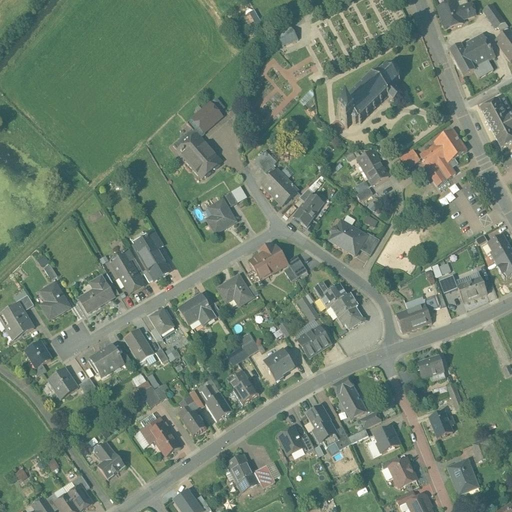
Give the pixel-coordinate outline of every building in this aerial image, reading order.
[(456,3),(438,9),(442,22),(441,24),(442,26),(444,27),(445,31),(463,24),(462,21),(475,16),(471,5),(458,10),(456,3)] [(492,6),(483,12),(486,17),(495,10),(492,6)] [(249,13),(255,22),(258,19),(252,10),(249,13)] [(505,24),(495,10),(486,17),(496,30),(500,27),(504,24),(505,24)] [(291,27),(277,37),(283,47),(298,41),(291,27)] [(511,34),(510,31),(495,42),(510,64),(511,62),(511,34)] [(483,36),(462,48),(474,71),(488,63),(496,59),(483,36)] [(461,47),(449,53),(463,79),(474,73),(475,73),(474,71),(462,48),(461,47)] [(488,63),(474,71),(475,73),(474,73),(478,80),(493,72),(488,63)] [(385,67),(386,68),(381,74),(379,72),(376,70),(376,69),(376,68),(375,70),(370,75),(369,75),(369,76),(371,76),(369,78),(371,80),(365,85),(363,83),(362,84),(363,85),(357,91),(356,90),(355,91),(357,93),(351,99),(350,97),(348,98),(350,100),(345,105),(343,104),(341,105),(343,107),(339,111),(339,113),(342,115),(339,118),(337,118),(337,120),(339,120),(346,126),(346,129),(347,129),(347,126),(351,122),(354,125),(357,125),(359,123),(361,125),(362,124),(360,122),(366,116),(368,118),(369,117),(367,115),(373,109),(375,111),(376,110),(375,110),(381,104),(381,105),(383,103),(382,102),(388,97),(393,102),(392,103),(394,103),(394,102),(400,96),(402,96),(402,95),(400,94),(393,87),(398,82),(400,83),(401,81),(398,80),(399,75),(401,74),(401,72),(398,73),(394,69),(395,67),(394,67),(393,68),(387,68),(386,67),(385,67)] [(511,115),(504,100),(499,103),(498,101),(480,110),(501,151),(511,144),(511,115)] [(210,104),(192,120),(204,134),(222,118),(210,104)] [(204,134),(192,120),(187,125),(192,131),(192,130),(199,138),(204,134)] [(192,131),(173,147),(181,156),(200,140),(199,138),(192,130),(192,131)] [(452,132),(434,144),(435,146),(448,166),(449,165),(448,165),(454,161),(466,153),(467,153),(467,152),(453,132),(453,131),(452,132)] [(200,140),(181,156),(196,173),(215,157),(200,140)] [(448,166),(435,146),(419,156),(428,169),(430,171),(433,176),(448,166)] [(389,177),(373,151),(357,161),(373,187),(389,177)] [(412,151),(400,160),(407,171),(420,162),(412,151)] [(266,154),(255,161),(261,169),(271,161),(266,154)] [(215,157),(196,173),(202,180),(204,179),(206,179),(211,175),(210,173),(213,171),(215,172),(220,167),(220,165),(221,163),(215,157)] [(448,166),(433,176),(430,171),(427,173),(432,181),(437,189),(456,176),(452,170),(458,166),(454,161),(448,165),(449,165),(448,166)] [(272,167),(265,174),(269,178),(262,185),(272,196),(282,186),(278,182),(283,177),(276,171),(272,167)] [(298,193),(283,177),(278,182),(282,186),(272,196),(283,207),(298,193)] [(309,189),(299,199),(306,204),(311,197),(312,197),(314,194),(309,189)] [(369,189),(356,196),(360,202),(372,195),(369,189)] [(238,204),(231,193),(225,197),(232,208),(238,204)] [(306,204),(304,206),(302,205),(293,218),(307,228),(323,206),(312,197),(311,197),(306,204)] [(235,224),(223,202),(212,208),(216,216),(207,221),(215,235),(235,224)] [(354,221),(348,218),(346,218),(343,224),(342,223),(339,229),(337,228),(337,230),(336,229),(333,230),(332,232),(333,235),(329,242),(355,257),(359,250),(367,238),(366,237),(351,228),(354,223),(354,221)] [(376,222),(368,218),(364,223),(373,228),(376,222)] [(163,247),(154,231),(146,236),(147,239),(155,252),(157,250),(163,247)] [(379,242),(368,235),(366,237),(367,238),(359,250),(370,257),(379,242)] [(484,236),(475,241),(478,247),(487,241),(484,236)] [(511,252),(503,236),(488,245),(492,253),(491,254),(496,263),(511,253),(511,252)] [(155,252),(147,239),(146,240),(146,241),(135,248),(148,270),(154,281),(164,276),(165,274),(168,272),(169,270),(157,250),(155,252)] [(271,251),(269,247),(262,251),(264,255),(249,264),(255,273),(258,279),(259,279),(260,281),(288,265),(277,248),(271,251)] [(511,276),(511,253),(496,263),(505,280),(511,276)] [(124,254),(110,262),(119,279),(134,270),(139,278),(144,275),(143,273),(135,260),(130,263),(124,254)] [(297,256),(287,263),(290,268),(300,262),(297,256)] [(39,268),(47,265),(44,257),(36,260),(39,268)] [(300,262),(290,268),(297,279),(307,273),(300,262)] [(437,278),(451,273),(447,263),(433,269),(437,278)] [(50,266),(44,270),(51,282),(58,278),(50,266)] [(297,279),(290,268),(284,272),(291,283),(297,279)] [(134,270),(119,279),(130,296),(144,288),(139,278),(134,270)] [(148,270),(143,273),(144,275),(149,284),(154,281),(148,270)] [(258,279),(255,273),(247,278),(252,286),(256,292),(263,288),(260,281),(259,279),(258,279)] [(239,277),(218,290),(226,304),(236,298),(241,306),(252,299),(247,290),(239,277)] [(454,277),(449,279),(451,287),(457,284),(454,277)] [(102,279),(90,285),(91,286),(92,285),(96,291),(79,301),(88,315),(114,300),(114,299),(108,289),(102,279)] [(449,279),(443,281),(447,293),(453,291),(451,287),(449,279)] [(481,280),(457,288),(463,304),(487,296),(481,280)] [(340,286),(328,293),(323,285),(314,290),(327,311),(330,309),(330,308),(347,297),(340,286)] [(70,310),(55,286),(41,295),(47,304),(41,308),(50,322),(70,310)] [(113,286),(108,289),(114,299),(119,296),(113,286)] [(252,286),(247,290),(252,299),(258,295),(256,292),(252,286)] [(347,297),(330,308),(330,309),(338,320),(356,309),(358,307),(350,295),(347,297)] [(202,296),(179,310),(189,327),(200,321),(205,327),(217,320),(209,308),(202,296)] [(436,297),(423,302),(424,305),(425,305),(428,314),(441,309),(436,297)] [(28,298),(17,304),(18,307),(19,306),(24,314),(34,308),(28,298)] [(222,316),(215,304),(209,308),(217,320),(222,316)] [(319,318),(310,305),(302,310),(307,317),(308,316),(313,322),(319,318)] [(424,305),(420,307),(420,306),(418,306),(419,307),(410,310),(417,330),(432,325),(428,314),(425,305),(424,305)] [(18,307),(0,318),(0,322),(13,343),(34,330),(24,314),(19,306),(18,307)] [(356,309),(340,319),(349,332),(361,324),(362,320),(356,309)] [(403,335),(417,330),(410,310),(395,315),(403,335)] [(174,329),(163,311),(149,319),(156,330),(160,337),(174,329)] [(293,335),(286,323),(279,327),(286,339),(293,335)] [(319,328),(314,332),(313,331),(299,339),(300,341),(297,343),(308,360),(330,346),(319,328)] [(156,330),(151,333),(157,343),(162,340),(160,337),(156,330)] [(154,357),(138,332),(124,340),(140,365),(154,357)] [(249,334),(239,341),(243,348),(253,341),(249,334)] [(243,348),(242,348),(248,358),(259,351),(253,341),(243,348)] [(491,341),(470,350),(477,366),(498,357),(491,341)] [(51,362),(40,345),(26,353),(36,370),(37,370),(43,367),(51,362)] [(113,347),(90,361),(99,376),(107,371),(109,374),(124,365),(119,358),(113,347)] [(170,362),(179,358),(175,347),(166,351),(170,362)] [(242,348),(227,357),(233,368),(248,358),(242,348)] [(162,351),(156,355),(162,365),(168,361),(162,351)] [(284,352),(264,365),(275,382),(295,369),(284,352)] [(125,354),(119,358),(124,365),(126,370),(133,366),(125,354)] [(439,358),(417,365),(422,381),(444,374),(439,358)] [(43,367),(37,370),(36,370),(33,372),(37,379),(47,373),(43,367)] [(511,374),(509,368),(503,370),(507,378),(511,376),(511,374)] [(65,371),(48,383),(61,402),(78,390),(65,371)] [(142,374),(133,380),(137,387),(147,382),(142,374)] [(242,374),(230,382),(235,391),(248,383),(242,374)] [(155,389),(159,387),(152,376),(148,378),(155,389)] [(508,379),(495,386),(496,389),(510,383),(508,379)] [(90,380),(79,387),(87,398),(97,391),(90,380)] [(348,380),(333,388),(351,421),(366,413),(348,380)] [(235,391),(233,392),(242,406),(258,396),(249,382),(248,383),(235,391)] [(154,392),(161,403),(167,399),(164,393),(169,390),(165,385),(154,392)] [(454,385),(447,387),(450,396),(457,394),(454,385)] [(217,398),(210,387),(207,389),(202,392),(209,404),(217,398)] [(154,392),(152,388),(141,394),(150,410),(161,403),(154,392)] [(97,391),(87,398),(89,402),(100,395),(97,391)] [(204,408),(194,392),(189,395),(199,411),(204,408)] [(457,394),(450,396),(454,405),(460,402),(457,394)] [(209,404),(206,406),(217,423),(231,413),(221,396),(217,398),(209,404)] [(465,403),(454,407),(457,413),(467,409),(465,403)] [(194,404),(177,415),(183,423),(193,439),(206,430),(196,415),(200,412),(194,404)] [(321,408),(307,416),(315,431),(316,431),(330,423),(321,408)] [(376,413),(360,421),(365,431),(381,423),(376,413)] [(444,414),(429,420),(437,441),(453,434),(450,428),(454,426),(451,419),(447,421),(444,414)] [(160,421),(141,434),(150,446),(154,443),(161,453),(161,452),(166,459),(180,449),(160,421)] [(330,423),(316,431),(315,431),(312,433),(319,444),(322,442),(322,440),(335,432),(330,423)] [(335,432),(322,440),(322,442),(326,449),(335,444),(339,452),(350,446),(348,439),(342,428),(335,432)] [(391,429),(375,436),(379,444),(377,445),(382,455),(400,447),(391,429)] [(294,430),(278,438),(284,449),(288,451),(291,456),(303,450),(304,450),(298,439),(294,430)] [(365,431),(348,439),(350,446),(368,437),(365,431)] [(306,435),(298,439),(304,450),(303,450),(306,456),(314,451),(306,435)] [(106,445),(94,453),(103,464),(115,455),(106,445)] [(484,448),(474,452),(476,458),(487,454),(484,448)] [(487,454),(476,458),(478,463),(489,460),(487,454)] [(103,464),(98,468),(108,481),(124,468),(115,455),(103,464)] [(258,485),(244,457),(227,466),(237,486),(232,488),(237,497),(241,494),(242,494),(258,485)] [(397,457),(381,465),(384,471),(389,469),(389,468),(400,463),(397,457)] [(416,482),(406,460),(400,463),(389,468),(389,469),(384,471),(383,473),(386,480),(389,481),(394,478),(395,480),(394,483),(396,487),(399,488),(400,490),(416,482)] [(48,465),(52,471),(58,468),(54,461),(48,465)] [(468,462),(447,470),(450,477),(452,477),(460,497),(479,490),(468,462)] [(266,468),(255,474),(263,490),(275,484),(266,468)] [(90,489),(81,477),(72,483),(76,490),(80,487),(84,493),(90,489)] [(72,483),(63,489),(68,496),(76,490),(72,483)] [(84,493),(80,487),(76,490),(68,496),(78,511),(82,511),(92,505),(84,493)] [(78,511),(68,496),(63,489),(55,495),(59,501),(55,504),(59,510),(60,511),(78,511)] [(412,492),(403,497),(407,505),(416,500),(412,492)] [(201,511),(188,493),(174,502),(180,511),(201,511)] [(55,495),(45,501),(52,511),(56,511),(59,510),(55,504),(59,501),(55,495)] [(416,500),(407,505),(403,497),(396,500),(401,511),(405,511),(410,510),(410,511),(430,511),(426,503),(428,501),(426,498),(424,497),(423,497),(416,500)] [(44,499),(33,507),(36,511),(52,511),(45,501),(44,499)]
